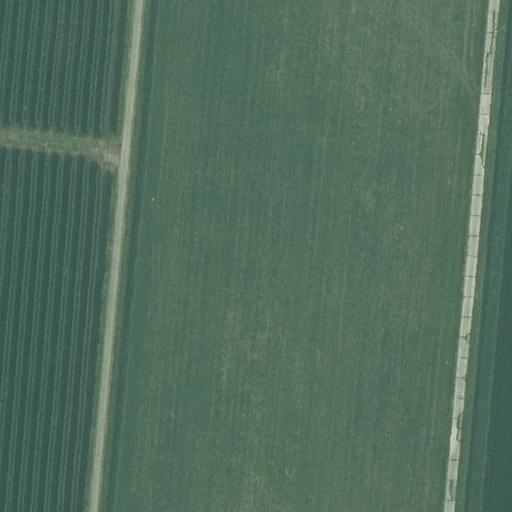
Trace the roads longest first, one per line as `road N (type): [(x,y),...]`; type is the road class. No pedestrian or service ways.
road 1 (track): [(91,511),(136,0)]
road 2 (track): [(448,511),(493,0)]
